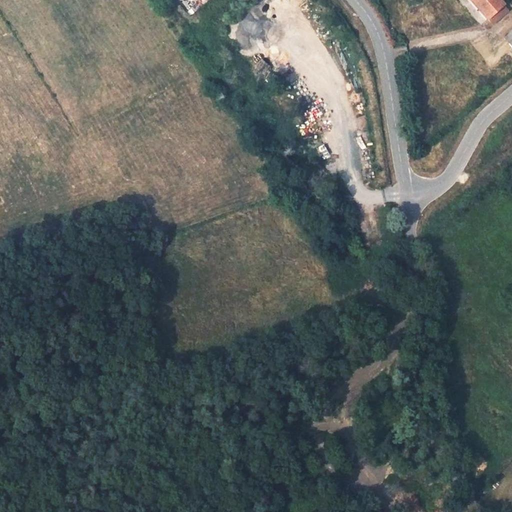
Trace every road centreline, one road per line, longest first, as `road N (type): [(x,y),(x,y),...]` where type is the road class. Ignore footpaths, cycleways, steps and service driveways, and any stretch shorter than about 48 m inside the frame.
road 1 (residential): [(409,195),(421,410),(431,439),(481,511)]
road 2 (residential): [(355,0),(380,35),(409,195)]
road 3 (residential): [(409,195),(443,183),(486,116),(511,95)]
